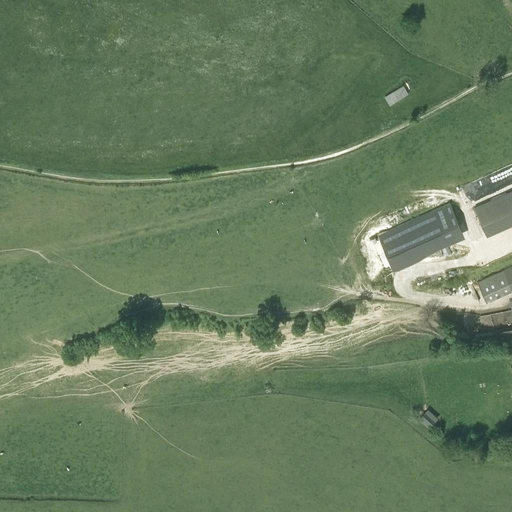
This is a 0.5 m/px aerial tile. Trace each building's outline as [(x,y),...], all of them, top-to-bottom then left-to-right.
[(384,96),(389,105),(408,93),(403,85),(384,96)] [(511,191),(475,208),(487,236),(511,224),(511,191)] [(449,217),(378,247),(391,278),(446,254),(443,246),(458,239),(449,217)] [(511,267),(478,282),(486,300),(511,288),(511,267)] [(511,293),(509,294),(511,311),(511,328),(499,331),(501,340),(511,337),(511,293)] [(426,414),(420,421),(428,429),(435,422),(426,414)]
